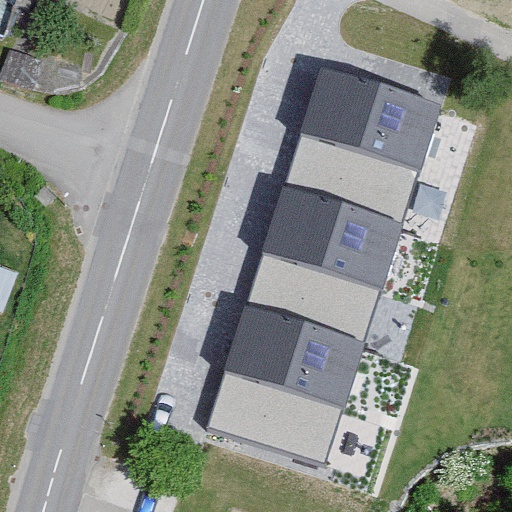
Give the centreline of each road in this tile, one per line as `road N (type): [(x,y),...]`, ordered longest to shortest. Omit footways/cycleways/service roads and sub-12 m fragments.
road 1 (tertiary): [(43,511),(147,181)]
road 2 (tertiary): [(147,181),(203,0)]
road 3 (residential): [(0,133),(147,181)]
